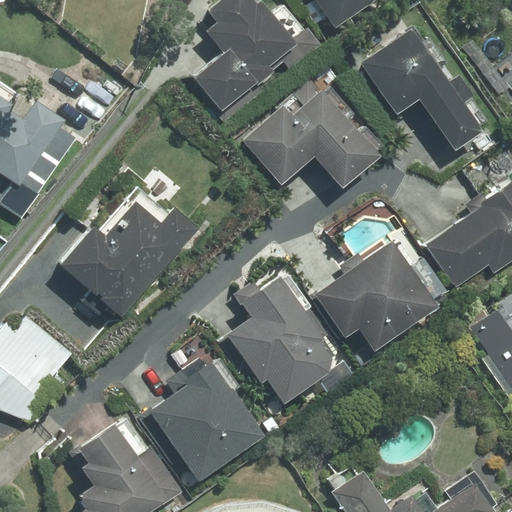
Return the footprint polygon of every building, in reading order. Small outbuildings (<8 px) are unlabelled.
[(203,68),(187,81),(213,113),(250,82),(252,85),(265,75),(260,68),(286,47),(251,4),(247,7),(240,0),(215,0),(198,14),(208,26),(198,34),(217,57),(203,68)] [(367,0),(305,0),(325,29),(367,0)] [(472,132),(401,29),(350,64),(386,116),(407,101),(443,152),(472,132)] [(306,80),(232,140),(270,187),(305,159),(330,190),(370,158),(306,80)] [(0,106),(0,180),(13,189),(55,126),(26,106),(14,124),(0,115),(4,109),(0,106)] [(511,184),(508,178),(478,198),(475,193),(457,205),(462,211),(415,243),(446,288),(479,266),(486,273),(511,255),(511,184)] [(80,228),(49,266),(111,318),(186,229),(160,207),(147,222),(121,201),(91,237),(80,228)] [(382,244),(380,242),(357,258),(304,295),(335,338),(348,329),(364,352),(427,309),(382,244)] [(256,378),(275,405),(319,374),(319,360),(308,344),(311,339),(267,276),(230,302),(241,317),(231,324),(218,333),(222,338),(215,342),(244,382),(249,378),(252,381),(256,378)] [(511,291),(511,290),(459,325),(511,400),(511,291)] [(0,325),(0,405),(25,422),(29,417),(51,387),(42,380),(63,355),(18,316),(7,330),(0,325)] [(216,387),(198,361),(172,379),(175,387),(154,401),(139,411),(188,481),(254,436),(219,385),(216,387)] [(0,412),(25,422),(0,405),(0,412)] [(71,511),(137,511),(155,500),(159,505),(176,493),(143,444),(137,448),(118,421),(105,430),(102,426),(63,452),(71,464),(67,467),(80,485),(66,495),(75,509),(71,511)] [(356,470),(324,492),(338,511),(486,511),(464,481),(435,502),(418,478),(380,504),(356,470)]
